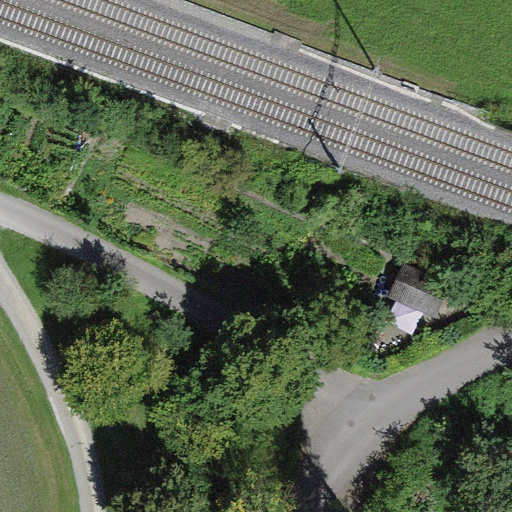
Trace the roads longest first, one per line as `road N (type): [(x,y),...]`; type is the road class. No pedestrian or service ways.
road 1 (unclassified): [(0,214),(398,407)]
road 2 (track): [(103,511),(60,388),(0,297)]
road 3 (residential): [(398,407),(304,511)]
road 4 (residential): [(511,344),(398,407)]
